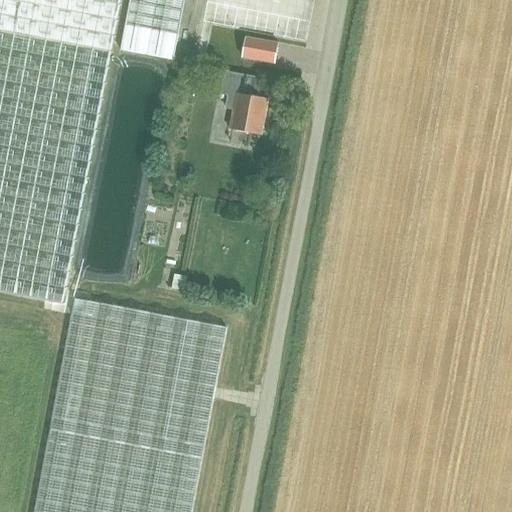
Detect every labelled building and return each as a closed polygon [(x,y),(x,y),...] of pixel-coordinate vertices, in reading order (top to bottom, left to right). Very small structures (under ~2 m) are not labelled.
[(0,0),(0,293),(44,302),(53,303),(62,305),(110,53),(120,0),(131,0),(122,51),(173,60),(184,0),(0,0)] [(246,38),(242,58),(275,64),(278,44),(246,38)] [(261,136),(268,99),(257,97),(260,78),(225,72),(221,94),(228,96),(226,108),(234,110),(230,130),(261,136)] [(174,274),(172,289),(185,291),(187,277),(174,274)] [(191,511),(226,328),(74,299),(34,511),(191,511)]
